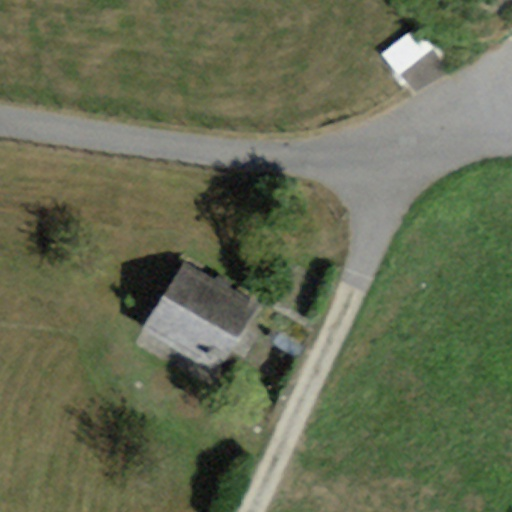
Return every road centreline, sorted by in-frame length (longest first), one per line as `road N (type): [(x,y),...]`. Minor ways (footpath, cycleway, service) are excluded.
road 1 (unclassified): [(511,142),(283,154),(0,118)]
road 2 (track): [(245,511),(413,147)]
road 3 (track): [(511,64),(413,147)]
